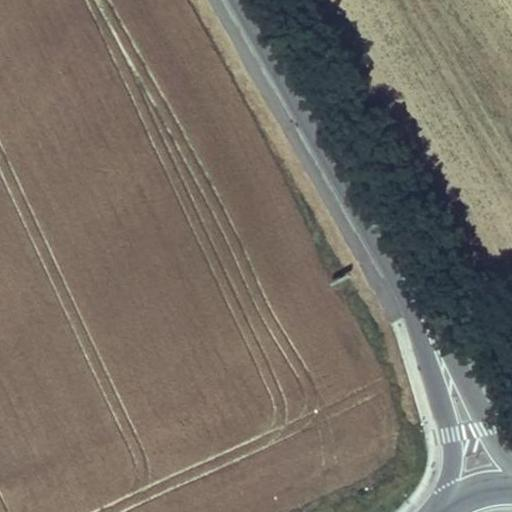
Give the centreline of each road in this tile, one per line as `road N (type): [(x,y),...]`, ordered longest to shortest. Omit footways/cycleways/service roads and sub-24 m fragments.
road 1 (secondary): [(240,0),(441,359)]
road 2 (secondary): [(441,359),(455,501)]
road 3 (secondary): [(511,464),(441,359)]
